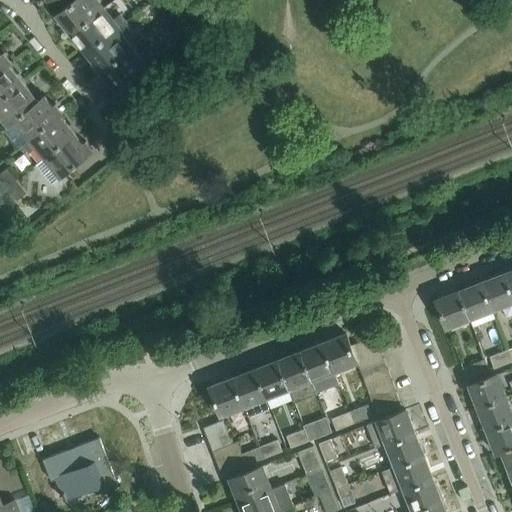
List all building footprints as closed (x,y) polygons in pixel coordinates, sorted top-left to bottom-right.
[(72,32),(101,8),(95,0),(73,0),(54,15),(61,24),(64,22),(72,32)] [(172,13),(163,0),(149,0),(163,20),(172,13)] [(83,51),(122,20),(117,14),(111,19),(101,8),(72,32),(80,43),(78,45),(83,51)] [(187,34),(172,13),(163,20),(177,41),(187,34)] [(101,69),(131,45),(122,33),(128,28),(122,20),(83,51),(91,62),(94,60),(101,69)] [(141,57),(131,45),(101,69),(110,80),(107,82),(114,91),(154,60),(148,52),(141,57)] [(0,70),(9,64),(11,62),(4,52),(1,54),(0,52),(0,70)] [(0,101),(24,82),(9,64),(0,70),(0,101)] [(14,121),(38,100),(24,82),(0,101),(0,116),(7,126),(14,121)] [(44,95),(38,100),(14,121),(29,139),(60,115),(63,113),(55,103),(53,105),(44,95)] [(76,134),(60,115),(29,139),(45,159),(76,134)] [(76,134),(45,159),(36,165),(51,184),(59,177),(93,150),(85,141),(83,143),(76,134)] [(0,179),(6,188),(16,181),(6,169),(0,173),(0,179)] [(25,193),(16,181),(6,188),(16,200),(25,193)] [(511,292),(505,273),(504,272),(503,272),(504,274),(482,282),(482,281),(481,281),(492,308),(511,300),(511,292)] [(492,308),(481,281),(481,282),(460,291),(470,317),(492,308)] [(470,317),(460,291),(459,289),(458,290),(459,291),(437,299),(436,298),(435,299),(446,327),(447,326),(447,325),(470,317)] [(502,339),(511,334),(511,329),(508,321),(496,326),(502,339)] [(134,333),(138,344),(145,341),(141,331),(134,333)] [(357,362),(355,356),(351,345),(346,333),(323,342),(335,371),(357,362)] [(355,356),(379,346),(375,335),(351,345),(355,356)] [(340,385),(335,371),(323,342),(301,351),(317,394),(340,385)] [(360,366),(383,358),(379,346),(355,356),(357,362),(358,362),(360,366)] [(494,368),(511,361),(511,357),(511,355),(509,356),(506,350),(490,357),(494,368)] [(317,394),(301,351),(278,360),(289,388),(295,402),(317,394)] [(364,377),(387,369),(383,358),(360,366),(364,377)] [(462,367),(466,379),(490,369),(486,358),(462,367)] [(289,388),(278,360),(255,368),(266,397),(289,388)] [(266,397),(255,368),(233,377),(243,405),(266,397)] [(368,388),(392,380),(387,369),(364,377),(368,388)] [(470,384),(479,406),(506,396),(497,373),(469,384),(469,385),(470,384)] [(243,405),(233,377),(210,386),(220,414),(243,405)] [(373,399),(396,391),(392,380),(368,388),(373,399)] [(401,404),(396,391),(373,399),(378,413),(401,404)] [(511,410),(506,396),(479,406),(478,407),(478,408),(479,407),(488,429),(511,419),(511,410)] [(368,404),(349,411),(351,417),(354,416),(355,418),(356,422),(373,415),(368,404)] [(378,420),(387,443),(414,432),(405,409),(378,420)] [(356,422),(355,418),(354,416),(351,417),(349,411),(332,418),(337,429),(356,422)] [(305,428),(303,429),(305,435),(308,434),(310,440),(332,431),(325,414),(303,423),(305,428)] [(203,427),(207,439),(227,431),(222,419),(203,427)] [(310,440),(308,434),(305,435),(303,429),(299,431),(295,419),(280,425),(289,448),(310,440)] [(511,419),(488,429),(486,429),(487,430),(488,430),(496,451),(495,452),(495,453),(502,450),(511,445),(511,419)] [(231,443),(227,431),(207,439),(212,451),(231,443)] [(423,455),(414,432),(387,443),(396,465),(423,455)] [(325,460),(328,466),(339,462),(337,457),(346,454),(342,444),(345,443),(342,434),(319,443),(325,460)] [(56,477),(65,500),(68,499),(67,497),(89,488),(92,495),(118,485),(99,436),(73,447),(81,467),(56,477)] [(278,439),(259,447),(261,452),(264,451),(266,457),(264,458),(265,458),(283,451),(278,439)] [(237,441),(231,443),(212,451),(217,463),(241,453),(237,441)] [(511,445),(502,450),(511,472),(511,471),(511,445)] [(298,452),(307,474),(322,468),(313,446),(298,452)] [(266,457),(264,451),(261,452),(259,447),(241,453),(246,465),(265,458),(264,458),(266,457)] [(246,465),(241,453),(217,463),(221,475),(246,465)] [(432,477),(423,455),(396,465),(405,488),(432,477)] [(341,466),(339,462),(328,466),(330,469),(337,488),(348,484),(348,483),(361,478),(354,461),(341,466)] [(230,477),(239,500),(271,487),(262,464),(230,477)] [(313,476),(320,494),(330,490),(323,472),(313,476)] [(441,500),(432,477),(405,488),(414,510),(441,500)] [(355,501),(348,484),(337,488),(344,506),(355,501)] [(274,511),(280,510),(271,487),(239,500),(243,511),(274,511)] [(326,511),(337,508),(330,490),(320,494),(326,511)] [(390,492),(369,498),(372,507),(393,501),(390,492)] [(0,511),(19,511),(14,499),(3,504),(0,496),(0,511)] [(445,511),(441,500),(414,510),(414,511),(445,511)]
